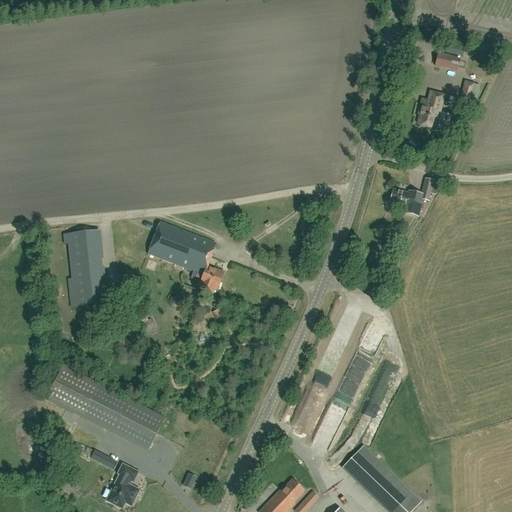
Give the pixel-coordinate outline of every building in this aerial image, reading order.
[(437,53),(434,67),(441,69),(441,68),(451,70),(450,71),(457,73),(460,59),(437,53)] [(474,84),(464,81),(459,102),(469,105),(474,84)] [(444,96),(431,93),(429,102),(423,101),(420,111),(422,111),(418,125),(419,126),(419,127),(425,129),(427,128),(435,130),(444,96)] [(419,217),(423,200),(429,202),(433,181),(425,179),(421,195),(409,192),(409,194),(393,191),(390,203),(405,207),(404,213),(414,216),(419,217)] [(200,283),(201,283),(200,287),(213,292),(214,288),(217,289),(224,273),(207,267),(216,245),(160,223),(148,254),(203,276),(200,283)] [(97,233),(69,236),(75,307),(94,306),(90,261),(96,261),(96,256),(90,256),(88,241),(98,240),(97,233)] [(378,271),(381,262),(369,258),(366,267),(378,271)] [(45,400),(81,418),(147,452),(164,419),(98,385),(63,366),(45,400)] [(395,405),(401,403),(398,394),(392,396),(395,405)] [(366,446),(343,469),(387,511),(415,511),(424,503),(366,446)] [(102,464),(106,457),(94,450),(90,458),(102,464)] [(131,481),(133,482),(137,473),(123,466),(118,474),(120,475),(107,501),(121,509),(124,503),(130,506),(138,491),(128,486),(131,481)] [(185,482),(192,485),(196,477),(189,474),(185,482)] [(293,503),(304,491),(292,480),(281,492),(280,491),(260,511),(286,511),(294,504),(293,503)] [(312,493),(307,499),(294,511),(305,511),(318,498),(312,493)]
